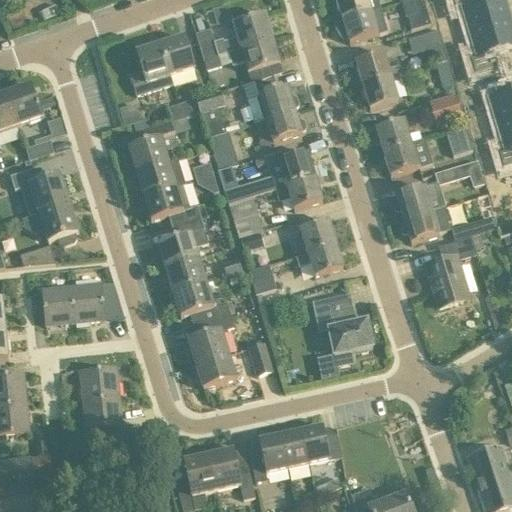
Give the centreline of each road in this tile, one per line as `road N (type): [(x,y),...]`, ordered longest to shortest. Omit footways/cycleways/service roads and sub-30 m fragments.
road 1 (residential): [(416,379),(299,0)]
road 2 (residential): [(416,379),(203,427),(179,420),(162,401),(145,345)]
road 3 (residential): [(145,345),(53,43)]
road 4 (residential): [(145,345),(47,355),(53,414)]
road 5 (residential): [(53,43),(179,0)]
